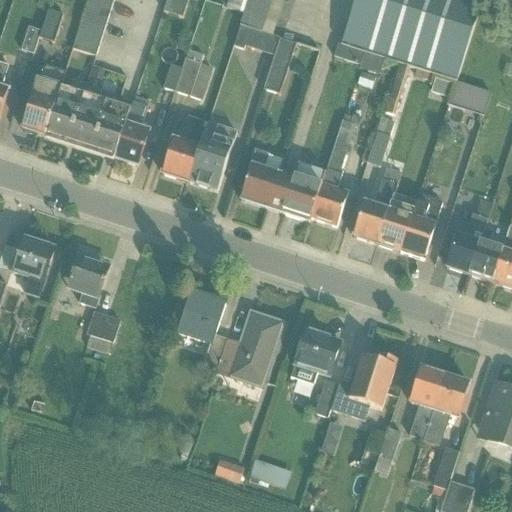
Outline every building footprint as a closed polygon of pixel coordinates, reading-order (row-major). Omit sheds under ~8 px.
[(179,0),(178,12),(197,15),(198,0),(179,0)] [(276,93),(296,97),(306,45),(289,42),(297,1),(291,0),(242,0),(240,12),(255,15),(248,50),(283,56),(276,93)] [(483,0),(356,0),(341,47),(457,84),(483,0)] [(36,56),(50,57),(51,49),(70,51),(74,14),(58,13),(56,32),(38,30),(36,56)] [(198,51),(193,70),(182,67),(176,91),(205,99),(216,56),(198,51)] [(42,144),(54,106),(30,99),(19,137),(42,144)] [(42,144),(86,158),(97,120),(54,106),(42,144)] [(111,166),(123,128),(97,120),(86,158),(111,166)] [(111,166),(135,173),(147,135),(123,128),(111,166)] [(186,190),(203,146),(174,135),(158,179),(186,190)] [(186,190),(216,201),(233,158),(203,146),(186,190)] [(275,219),(286,183),(250,171),(238,207),(275,219)] [(407,208),(411,174),(395,172),(391,206),(407,208)] [(275,219),(306,229),(308,223),(318,193),(286,183),(275,219)] [(318,193),(308,223),(335,232),(348,193),(321,184),(318,193)] [(350,245),(375,253),(387,216),(362,208),(350,245)] [(399,261),(412,225),(387,216),(375,253),(399,261)] [(498,245),(505,228),(488,222),(481,238),(498,245)] [(399,261),(422,269),(434,232),(412,225),(399,261)] [(5,276),(42,290),(56,255),(19,241),(5,276)] [(443,276),(467,283),(478,248),(454,241),(443,276)] [(491,290),(502,255),(478,248),(467,283),(491,290)] [(491,290),(511,296),(511,258),(502,255),(491,290)] [(64,293),(98,306),(112,270),(78,257),(64,293)] [(174,341),(209,352),(224,308),(189,296),(174,341)] [(107,314),(95,347),(121,357),(134,324),(107,314)] [(225,383),(260,395),(283,327),(248,315),(225,383)] [(291,371),(328,384),(341,346),(304,334),(291,371)] [(375,365),(361,361),(351,393),(338,389),(329,415),(364,426),(368,411),(380,415),(396,365),(377,359),(375,365)] [(431,418),(444,380),(420,372),(407,410),(431,418)] [(431,418),(456,427),(469,389),(444,380),(431,418)] [(499,451),(511,415),(511,391),(494,385),(474,442),(499,451)] [(511,415),(499,451),(511,455),(511,415)] [(233,465),(228,482),(255,490),(260,474),(233,465)] [(297,498),(304,479),(271,466),(263,485),(297,498)] [(466,491),(461,511),(486,511),(490,497),(466,491)]
